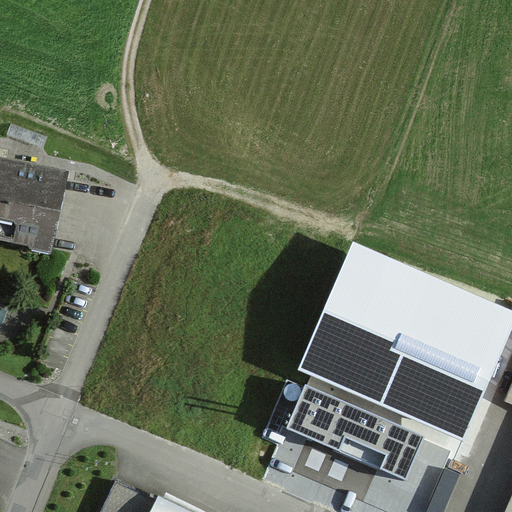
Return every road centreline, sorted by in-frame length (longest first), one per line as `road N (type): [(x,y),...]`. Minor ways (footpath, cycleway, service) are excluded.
road 1 (unclassified): [(59,415),(150,196)]
road 2 (track): [(150,196),(130,88),(145,0)]
